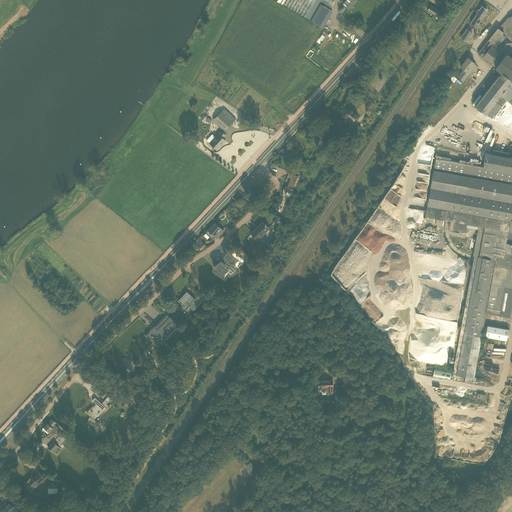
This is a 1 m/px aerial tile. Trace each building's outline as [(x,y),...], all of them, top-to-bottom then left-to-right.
[(285,0),(283,4),(311,20),(321,3),(329,8),(333,1),(330,0),(285,0)] [(346,0),(343,4),(348,9),(355,0),(346,0)] [(311,20),(319,25),(322,27),(332,10),(329,8),(321,3),(311,20)] [(431,5),(427,10),(434,15),(437,10),(431,5)] [(478,13),(471,22),(477,25),(487,10),(482,6),(480,10),(479,9),(476,12),(478,13)] [(478,53),(480,55),(491,63),(501,71),(501,72),(499,74),(499,75),(497,77),(496,78),(494,80),(494,81),(492,83),(491,84),(492,84),(490,86),(489,86),(489,87),(487,90),(487,89),(487,90),(487,89),(487,90),(485,93),(485,92),(484,93),(483,96),(482,96),(480,99),(479,99),(480,99),(478,102),(477,102),(475,105),(475,106),(475,105),(480,109),(486,114),(485,114),(486,114),(492,118),(501,106),(502,106),(502,105),(506,99),(511,103),(511,56),(511,55),(511,51),(511,49),(511,15),(508,18),(498,28),(498,27),(488,40),(478,53)] [(469,28),(468,29),(467,28),(461,37),(467,41),(472,32),(470,31),(471,29),(469,28)] [(463,69),(457,76),(463,81),(476,65),(474,63),(474,62),(468,57),(460,66),(463,69)] [(371,100),(365,106),(369,110),(375,104),(371,100)] [(225,131),(236,119),(224,108),(221,111),(213,120),(225,131)] [(357,120),(360,118),(358,116),(350,109),(343,116),(347,120),(348,118),(352,122),(352,121),(354,123),(357,120)] [(221,130),(215,137),(212,134),(207,140),(217,149),(221,145),(220,145),(222,143),(225,140),(223,138),(226,135),(221,130)] [(478,226),(476,238),(476,241),(473,255),(474,255),(471,269),(471,270),(452,376),(461,377),(461,375),(465,376),(464,382),(475,384),(476,377),(474,377),(486,312),(511,317),(511,311),(511,243),(511,242),(511,220),(510,220),(511,209),(511,157),(486,153),(483,167),(481,166),(436,158),(425,216),(436,218),(444,219),(455,221),(453,229),(465,231),(467,223),(478,226)] [(287,182),(286,183),(285,185),(286,186),(284,190),(291,193),(293,189),(292,188),(298,176),(289,172),(287,176),(285,181),(287,182)] [(279,223),(282,217),(276,215),(275,219),(273,219),(272,221),(279,223)] [(224,231),(221,228),(215,222),(208,230),(206,233),(212,239),(215,236),(217,238),(224,231)] [(262,222),(259,225),(251,233),(258,240),(270,228),(266,224),(265,225),(262,222)] [(231,255),(231,254),(230,253),(229,253),(228,252),(227,253),(226,253),(226,254),(225,256),(224,257),(226,259),(223,262),(222,261),(221,262),(221,261),(216,264),(215,266),(214,266),(214,267),(214,268),(214,269),(214,270),(215,271),(216,272),(224,278),(229,274),(227,273),(228,272),(231,275),(234,273),(235,272),(236,271),(236,270),(236,269),(236,268),(235,268),(235,267),(229,264),(230,263),(229,262),(233,258),(231,256),(231,255)] [(187,308),(189,306),(193,309),(202,299),(198,296),(195,299),(187,291),(178,301),(180,302),(181,303),(187,308)] [(167,314),(161,321),(153,329),(152,330),(152,329),(145,336),(149,339),(152,336),(153,337),(159,342),(162,339),(163,340),(175,327),(177,330),(180,326),(178,324),(167,314)] [(509,329),(487,325),(485,336),(507,340),(509,329)] [(122,361),(127,366),(131,361),(126,356),(122,361)] [(435,367),(433,376),(450,380),(452,371),(435,367)] [(133,382),(139,380),(137,374),(131,376),(133,382)] [(324,386),(324,388),(325,390),(327,390),(327,393),(333,393),(333,386),(333,379),(318,380),(318,386),(324,386)] [(106,407),(95,397),(92,400),(96,404),(91,409),(90,409),(86,412),(90,416),(88,418),(88,421),(95,428),(99,424),(94,419),(97,416),(98,416),(106,407)] [(55,424),(56,422),(52,419),(48,423),(47,422),(44,427),(49,432),(50,432),(53,435),(59,428),(55,424)] [(47,447),(55,454),(57,453),(56,452),(60,447),(53,441),(47,447)] [(252,474),(257,471),(251,462),(246,466),(252,474)] [(23,484),(31,491),(44,477),(39,472),(36,475),(34,475),(34,474),(33,473),(33,472),(31,472),(31,473),(31,475),(23,484)] [(10,510),(12,511),(18,511),(19,511),(18,511),(18,510),(9,502),(8,503),(6,506),(10,510)]
